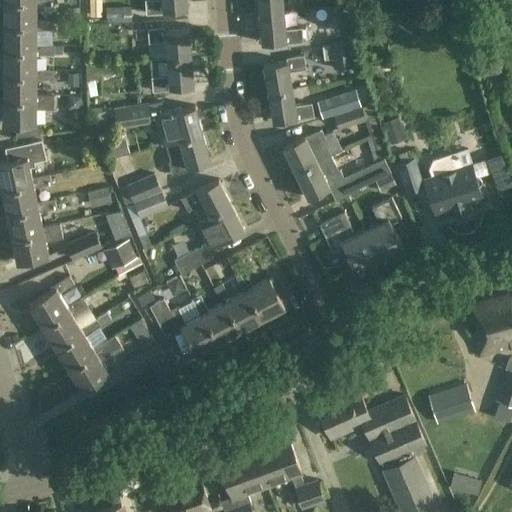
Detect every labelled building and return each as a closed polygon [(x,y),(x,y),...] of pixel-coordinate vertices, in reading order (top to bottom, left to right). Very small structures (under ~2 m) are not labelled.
[(12,0),(4,0),(4,25),(36,24),(36,22),(36,6),(54,6),(54,0),(12,0)] [(188,9),(187,0),(147,0),(146,0),(147,14),(164,13),(164,11),(188,9)] [(259,0),(260,14),(284,12),(282,0),(259,0)] [(79,7),(68,7),(68,19),(80,19),(79,7)] [(284,12),(260,14),(263,43),(286,41),(286,44),(304,42),(303,28),(285,29),(284,12)] [(346,41),(343,19),(331,21),(333,29),(321,31),(323,44),(346,41)] [(4,25),(4,49),(36,49),(36,46),(36,30),(54,30),(54,22),(36,22),(36,24),(4,25)] [(169,59),(193,57),(190,29),(166,31),(166,28),(149,29),(150,43),(167,42),(169,59)] [(98,35),(98,46),(136,46),(136,36),(98,35)] [(355,65),(352,43),(323,47),(325,60),(333,59),(334,69),(355,65)] [(4,49),(4,74),(36,74),(36,71),(36,55),(54,55),(54,46),(36,46),(36,49),(4,49)] [(265,65),(270,93),(293,89),(290,72),(307,69),(305,55),(288,58),(288,61),(265,65)] [(195,86),(193,57),(169,59),(170,76),(153,78),(154,92),(171,91),(171,88),(195,86)] [(101,65),(87,65),(87,81),(101,81),(101,65)] [(36,74),(4,74),(4,99),(36,99),(36,96),(36,80),(54,80),(54,71),(36,71),(36,74)] [(293,89),(270,93),(274,122),(298,118),(298,120),(315,117),(313,104),(296,106),(293,89)] [(352,101),(348,92),(317,102),(323,118),(362,105),(360,99),(352,101)] [(54,96),(36,96),(36,99),(4,99),(4,124),(17,124),(17,137),(41,135),(40,124),(36,124),(36,110),(54,110),(54,96)] [(151,122),(147,102),(114,108),(115,111),(96,115),(98,128),(117,125),(118,128),(151,122)] [(387,155),(369,103),(334,115),(339,128),(365,119),(379,158),(387,155)] [(168,144),(204,134),(196,106),(173,113),(173,110),(154,115),(163,146),(168,144)] [(405,131),(401,117),(387,120),(391,136),(396,139),(405,136),(405,131)] [(284,146),(297,173),(318,163),(331,156),(324,142),(327,141),(322,130),(303,137),(284,146)] [(211,161),(204,134),(168,144),(172,160),(169,161),(173,174),(190,170),(189,167),(211,161)] [(0,162),(0,182),(1,189),(32,182),(32,179),(28,164),(46,160),(42,141),(10,148),(13,160),(0,162)] [(411,159),(409,151),(399,154),(402,162),(397,164),(406,192),(424,186),(415,158),(411,159)] [(461,156),(453,154),(433,161),(429,170),(433,182),(427,184),(435,209),(445,206),(446,211),(455,208),(456,211),(466,208),(465,204),(473,202),(472,196),(481,193),(473,168),(465,170),(461,156)] [(325,178),(318,163),(297,173),(309,198),(330,188),(336,201),(377,181),(382,192),(396,185),(384,159),(344,178),(341,170),(325,178)] [(162,191),(155,174),(119,189),(126,204),(133,201),(134,203),(162,191)] [(1,189),(7,213),(38,207),(37,204),(34,188),(51,184),(50,176),(32,179),(32,182),(1,189)] [(201,220),(232,205),(219,180),(181,199),(188,212),(195,208),(201,220)] [(96,208),(118,206),(116,190),(94,193),(96,208)] [(167,206),(161,193),(127,208),(145,249),(152,247),(140,217),(167,206)] [(366,230),(382,262),(404,251),(390,223),(401,218),(391,198),(372,207),(380,223),(366,230)] [(38,207),(7,213),(12,238),(43,231),(43,228),(39,213),(57,209),(55,200),(37,204),(38,207)] [(418,224),(429,221),(422,201),(412,205),(418,224)] [(246,231),(232,205),(201,220),(194,224),(205,245),(175,261),(183,275),(214,259),(209,249),(246,231)] [(358,273),(382,262),(366,230),(355,235),(344,212),(321,224),(334,251),(345,245),(358,273)] [(60,224),(43,228),(43,231),(12,238),(17,263),(49,256),(46,243),(63,239),(60,224)] [(99,239),(94,230),(65,244),(73,260),(110,242),(106,235),(99,239)] [(137,257),(129,239),(104,251),(112,269),(137,257)] [(248,291),(263,318),(285,307),(271,279),(253,289),(244,272),(236,276),(245,293),(248,291)] [(69,310),(67,307),(59,294),(75,285),(69,276),(54,286),(55,288),(29,305),(42,326),(69,310)] [(184,277),(168,290),(176,300),(192,287),(184,277)] [(241,330),(263,318),(248,291),(245,293),(231,300),(222,283),(214,288),(223,305),(227,303),(241,330)] [(511,347),(511,290),(472,302),(480,330),(471,332),(478,357),(511,347)] [(219,341),(241,330),(227,303),(223,305),(209,312),(200,296),(192,300),(201,316),(205,314),(219,341)] [(42,326),(56,348),(82,331),(81,328),(96,319),(83,298),(67,307),(69,310),(42,326)] [(205,314),(201,316),(187,323),(179,307),(171,311),(165,299),(151,306),(166,335),(183,326),(197,353),(219,341),(205,314)] [(82,331),(56,348),(69,369),(95,352),(94,349),(86,337),(101,327),(96,319),(81,328),(82,331)] [(109,340),(94,349),(95,352),(69,369),(83,391),(109,374),(99,358),(114,348),(109,340)] [(147,366),(148,367),(164,357),(156,344),(124,365),(131,377),(147,366)] [(164,357),(148,367),(162,389),(178,379),(164,357)] [(511,371),(506,369),(495,401),(500,402),(495,416),(511,422),(511,371)] [(476,411),(466,383),(427,397),(439,429),(449,426),(448,421),(476,411)] [(368,411),(359,391),(318,408),(331,438),(363,424),(380,463),(381,462),(384,470),(383,470),(401,511),(427,511),(437,508),(414,456),(414,457),(411,449),(425,443),(404,395),(368,411)] [(254,450),(267,486),(291,477),(295,488),(302,509),(325,501),(318,481),(304,486),(300,474),(302,474),(289,438),(254,450)] [(267,486),(254,450),(219,463),(233,499),(235,498),(239,509),(232,511),(251,511),(250,506),(246,507),(242,495),(267,486)] [(211,508),(201,481),(167,493),(173,511),(199,511),(211,508)] [(329,511),(326,501),(314,506),(314,511),(329,511)]
